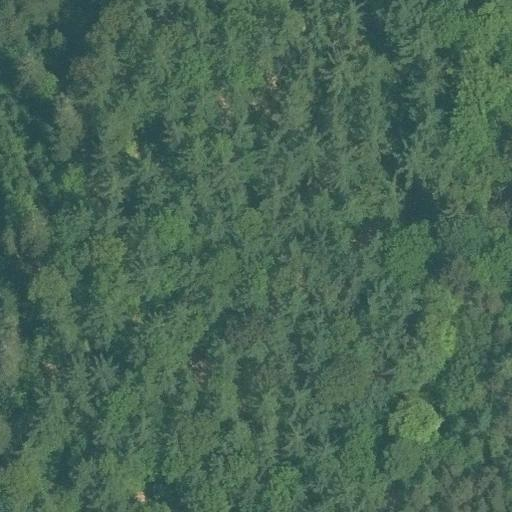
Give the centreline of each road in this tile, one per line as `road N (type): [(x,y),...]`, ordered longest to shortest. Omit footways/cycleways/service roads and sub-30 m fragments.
road 1 (track): [(282,250),(225,141),(218,106),(224,0)]
road 2 (track): [(367,391),(297,479),(244,511)]
road 3 (track): [(511,171),(478,243),(425,305)]
road 4 (track): [(491,0),(511,136)]
road 5 (track): [(367,391),(391,452),(388,511)]
